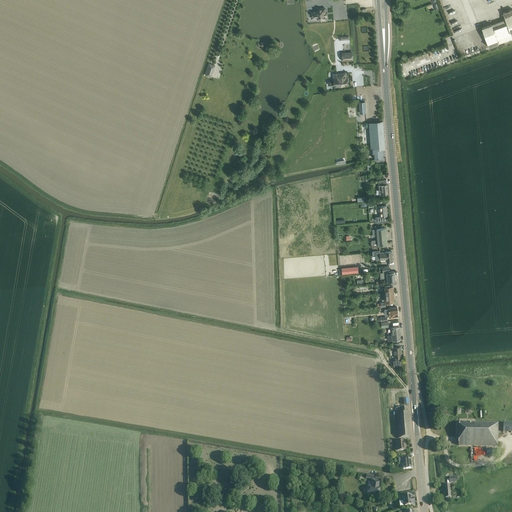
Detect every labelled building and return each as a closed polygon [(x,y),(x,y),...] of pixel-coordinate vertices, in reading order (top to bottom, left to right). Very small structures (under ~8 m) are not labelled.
[(318,11),(311,12),(311,19),(318,19),(318,21),(326,20),(325,8),(317,9),(318,11)] [(511,10),(503,13),(505,18),(505,20),(482,28),(484,34),(482,34),(483,37),(485,37),(489,47),(511,38),(511,10)] [(352,53),(342,53),(343,61),(353,60),(352,53)] [(212,65),(209,64),(205,76),(211,78),(212,76),(215,66),(212,65)] [(334,80),(334,86),(338,86),(339,86),(340,87),(342,87),(343,86),(348,86),(347,78),(346,78),(345,73),(338,74),(338,79),(334,80)] [(378,122),(369,123),(369,128),(370,134),(370,135),(370,138),(370,142),(371,148),(372,148),(372,153),(373,158),(373,159),(376,159),(383,158),(382,149),(385,149),(383,122),(378,122)] [(386,179),(378,180),(380,195),(388,194),(387,184),(386,179)] [(376,206),(376,207),(377,211),(379,211),(380,219),(386,219),(386,216),(387,215),(386,205),(376,206)] [(378,240),(371,240),(371,247),(379,246),(387,245),(386,229),(381,229),(377,229),(378,240)] [(380,252),(375,252),(376,260),(380,259),(380,260),(386,259),(386,261),(393,260),(392,251),(385,252),(380,253),(380,252)] [(383,272),(380,272),(380,278),(384,278),(384,277),(386,277),(387,282),(395,281),(394,271),(386,272),(384,272),(383,272)] [(383,286),(383,294),(394,293),(393,285),(383,286)] [(380,302),(380,303),(377,303),(378,307),(380,307),(386,307),(385,301),(394,300),(394,293),(383,294),(384,302),(380,302)] [(397,307),(388,308),(389,318),(395,318),(395,316),(398,316),(397,307)] [(393,341),(401,340),(399,327),(392,328),(393,341)] [(395,357),(395,360),(393,360),(394,366),(397,366),(402,365),(401,356),(402,356),(401,346),(399,346),(399,343),(392,344),(392,348),(394,347),(395,357)] [(396,412),(397,424),(398,439),(409,438),(407,408),(397,409),(396,409),(396,412)] [(497,447),(498,424),(459,423),(458,446),(497,447)] [(511,423),(503,423),(503,432),(511,431),(511,423)] [(396,442),(397,451),(406,450),(405,445),(406,445),(405,441),(396,442)] [(406,458),(398,458),(399,462),(403,462),(403,463),(403,469),(412,468),(411,459),(410,459),(406,459),(406,458)] [(369,488),(367,489),(367,491),(368,493),(368,494),(379,496),(380,488),(379,488),(379,482),(373,481),(373,487),(369,486),(369,488)] [(412,498),(411,495),(405,496),(405,495),(400,496),(401,496),(402,501),(403,500),(404,506),(413,505),(412,504),(414,504),(413,498),(412,498)]
